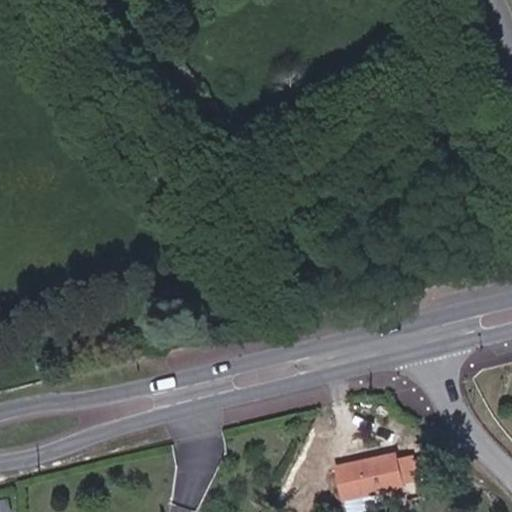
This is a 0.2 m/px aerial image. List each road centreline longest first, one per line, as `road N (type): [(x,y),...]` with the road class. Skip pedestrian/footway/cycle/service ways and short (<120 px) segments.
road 1 (primary): [(0,464),(35,459),(119,424),(432,355)]
road 2 (primary): [(424,321),(0,415)]
road 3 (tertiary): [(511,468),(463,415),(432,355)]
